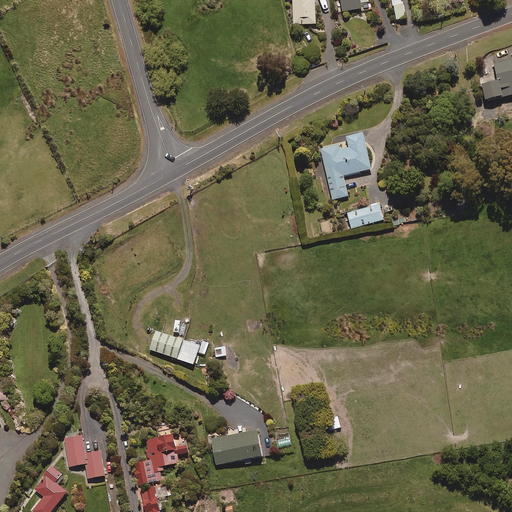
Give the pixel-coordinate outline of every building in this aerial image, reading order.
[(315,0),(293,0),(295,26),(317,26),(315,0)] [(368,0),(340,0),(342,13),(362,11),(361,5),(369,4),(368,0)] [(407,20),(403,3),(396,4),(399,21),(407,20)] [(511,61),(495,65),(499,84),(484,87),(487,103),(511,97),(511,61)] [(344,178),(372,171),(364,135),(347,139),(349,149),(340,151),(339,146),(321,150),(332,201),(349,198),(344,178)] [(351,230),(384,222),(380,206),(347,214),(351,230)] [(199,354),(201,348),(187,343),(157,333),(150,352),(194,367),(199,354)] [(203,342),(201,348),(199,354),(205,356),(209,344),(203,342)] [(227,357),(226,348),(215,348),(216,358),(227,357)] [(330,432),(342,430),(339,418),(327,420),(330,432)] [(217,467),(263,460),(259,434),(213,441),(217,467)] [(104,453),(88,455),(85,437),(67,439),(71,468),(88,466),(90,480),(107,478),(104,453)] [(191,447),(179,449),(177,437),(149,442),(152,462),(138,465),(141,486),(164,482),(162,473),(166,472),(165,468),(182,465),(180,456),(192,454),(191,447)] [(55,511),(70,494),(61,486),(64,483),(65,484),(69,480),(63,476),(54,468),(36,490),(46,498),(34,511),(55,511)] [(23,493),(30,497),(34,490),(27,486),(23,493)] [(161,505),(161,504),(158,490),(143,494),(145,503),(143,503),(144,509),(161,505)]
